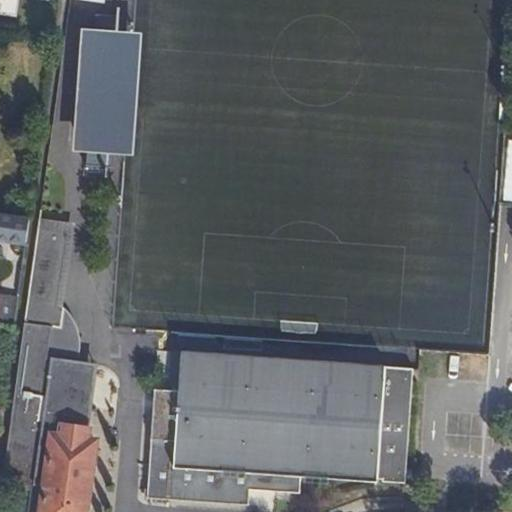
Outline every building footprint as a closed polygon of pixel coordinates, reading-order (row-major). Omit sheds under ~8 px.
[(0,0),(0,13),(16,16),(17,0),(0,0)] [(81,140),(89,140),(116,143),(132,143),(138,43),(87,39),(81,140)] [(116,143),(89,140),(88,159),(114,161),(116,143)] [(30,219),(0,214),(0,238),(27,242),(30,219)] [(85,511),(95,441),(88,440),(90,427),(63,424),(65,405),(81,407),(84,383),(79,383),(82,363),(78,362),(82,333),(83,321),(81,310),(79,307),(76,303),(68,298),(59,296),(70,222),(40,218),(26,323),(52,327),(30,490),(26,511),(85,511)] [(0,311),(0,327),(15,329),(19,300),(0,296),(0,301),(1,301),(0,311)] [(52,327),(26,323),(25,331),(3,486),(30,490),(52,327)] [(376,481),(384,367),(181,352),(178,391),(154,389),(146,497),(247,505),(248,490),(299,493),(301,476),(376,481)] [(63,424),(90,427),(97,365),(82,363),(79,383),(84,383),(81,407),(65,405),(63,424)] [(114,481),(106,480),(105,494),(113,495),(114,481)]
